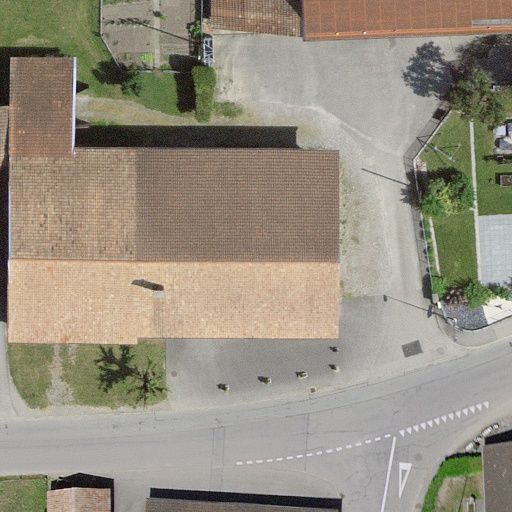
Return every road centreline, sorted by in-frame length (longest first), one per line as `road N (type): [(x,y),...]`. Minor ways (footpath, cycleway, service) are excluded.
road 1 (unclassified): [(0,458),(168,450),(393,413)]
road 2 (tertiary): [(511,367),(393,413)]
